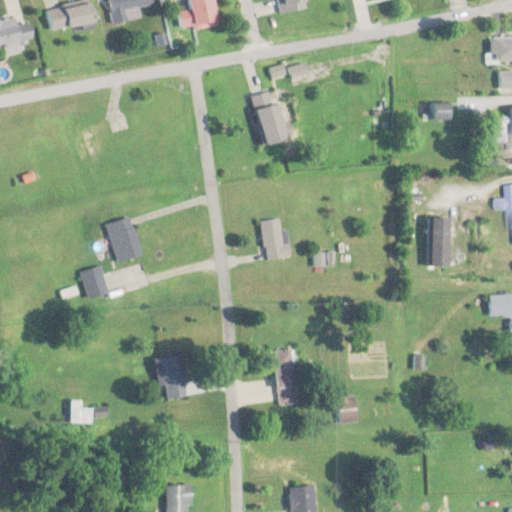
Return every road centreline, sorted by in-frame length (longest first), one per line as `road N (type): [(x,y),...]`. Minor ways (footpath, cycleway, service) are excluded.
road 1 (residential): [(511,1),(0,96)]
road 2 (residential): [(191,61),(225,320),(231,511)]
